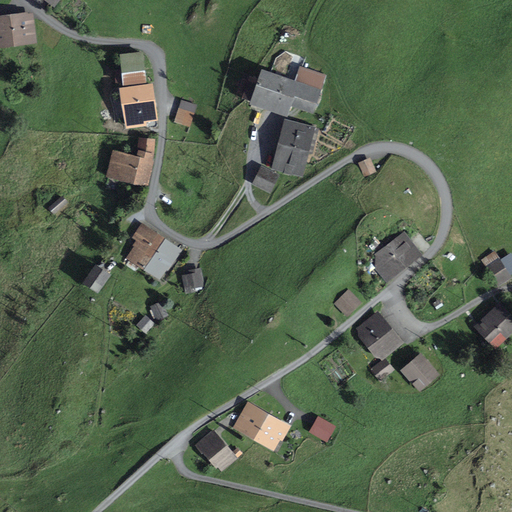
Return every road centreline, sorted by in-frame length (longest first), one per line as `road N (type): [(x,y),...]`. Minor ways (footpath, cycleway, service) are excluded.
road 1 (unclassified): [(391,289),(433,249),(446,221),(441,183),(423,161),(372,147),(216,243),(187,241),(151,215),(162,124),(157,56),(137,43),(76,35),(27,0)]
road 2 (unclassified): [(170,445),(391,289)]
road 3 (unclassified): [(170,445),(190,475),(351,511)]
road 4 (unclassified): [(391,289),(419,327),(511,289)]
